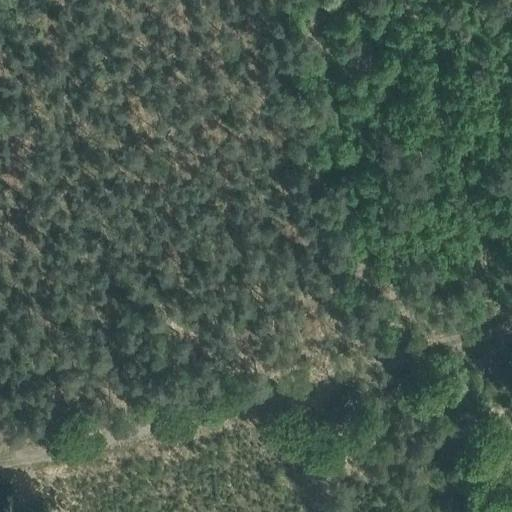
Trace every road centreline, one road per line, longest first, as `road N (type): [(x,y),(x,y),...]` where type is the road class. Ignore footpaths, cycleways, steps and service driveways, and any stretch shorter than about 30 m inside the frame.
road 1 (track): [(0,456),(229,399),(302,389)]
road 2 (track): [(511,330),(302,389)]
road 3 (track): [(302,389),(340,511)]
